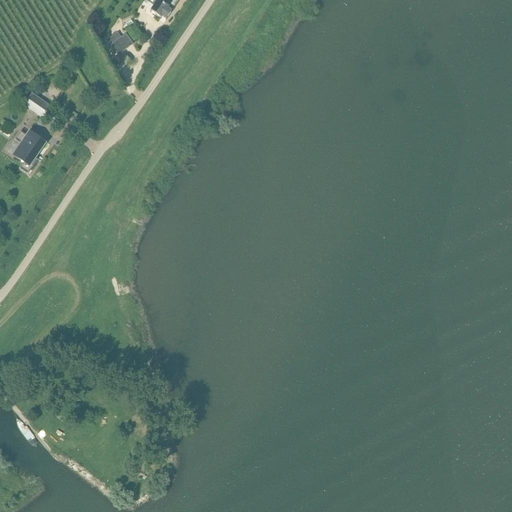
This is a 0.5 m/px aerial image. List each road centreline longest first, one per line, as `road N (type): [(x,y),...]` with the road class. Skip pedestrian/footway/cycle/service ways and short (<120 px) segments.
road 1 (unclassified): [(0,298),(212,0)]
road 2 (track): [(8,385),(22,358),(72,313),(75,293),(63,278)]
